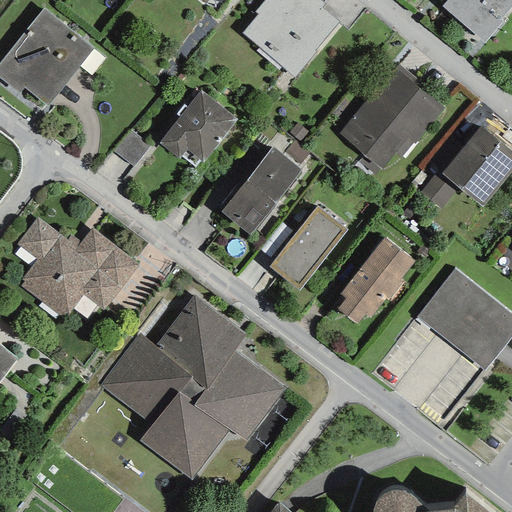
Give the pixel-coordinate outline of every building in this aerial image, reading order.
[(323,4),(318,0),(264,0),(255,12),(259,14),(243,33),(294,75),(338,22),(320,8),(323,4)] [(511,0),(446,0),(441,6),(484,43),(503,22),(501,20),(506,13),(511,6),(511,0)] [(43,8),(0,61),(0,78),(19,94),(24,88),(46,106),(93,48),(70,30),(43,8)] [(398,65),(394,69),(413,85),(417,81),(398,65)] [(394,69),(339,134),(380,169),(394,153),(400,157),(413,142),(414,143),(443,110),(413,85),(394,69)] [(201,91),(158,143),(178,159),(186,150),(202,163),(237,119),(201,91)] [(309,134),(298,124),(290,133),(301,143),(309,134)] [(511,151),(480,126),(441,174),(457,187),(483,207),(511,171),(511,151)] [(134,168),(151,146),(130,129),(113,152),(134,168)] [(294,140),(284,152),(300,165),(310,153),(294,140)] [(250,236),(301,171),(271,148),(220,213),(250,236)] [(440,208),(457,187),(441,174),(438,172),(421,194),(440,208)] [(298,291),(347,230),(317,206),(268,267),(298,291)] [(138,265),(91,229),(80,243),(71,236),(67,241),(37,217),(16,244),(37,260),(21,280),(24,282),(21,286),(64,319),(83,295),(103,310),(138,265)] [(369,318),(385,297),(389,301),(403,284),(398,281),(414,262),(384,238),(340,294),(345,299),(337,310),(356,325),(365,314),(369,318)] [(511,333),(511,312),(454,269),(416,319),(484,370),(511,333)] [(245,335),(192,295),(155,345),(139,333),(100,385),(153,424),(140,442),(191,480),(230,428),(246,440),(284,389),(233,351),(245,335)] [(0,381),(17,359),(0,345),(0,381)] [(393,488),(387,490),(382,493),(378,497),(375,503),(373,509),(373,511),(491,511),(465,491),(455,504),(427,506),(409,492),(404,489),(399,488),(393,488)] [(290,511),(278,502),(270,511),(290,511)] [(46,511),(34,503),(26,511),(46,511)]
